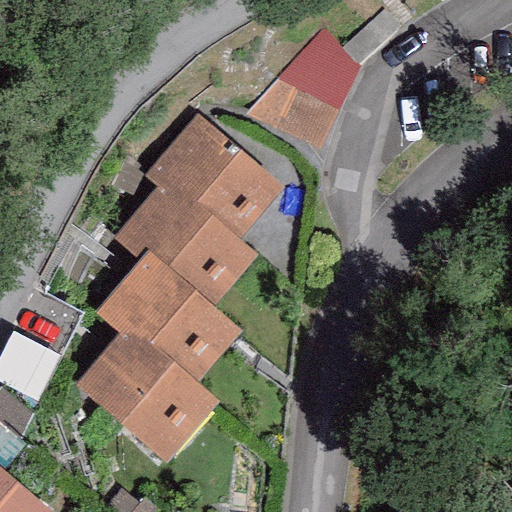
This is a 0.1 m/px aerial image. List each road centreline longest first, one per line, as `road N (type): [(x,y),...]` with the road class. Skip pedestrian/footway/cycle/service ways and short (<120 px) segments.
road 1 (unclassified): [(309,511),(332,381),(372,278),(451,180),(511,141)]
road 2 (unclassified): [(238,0),(130,79),(88,134),(0,296)]
